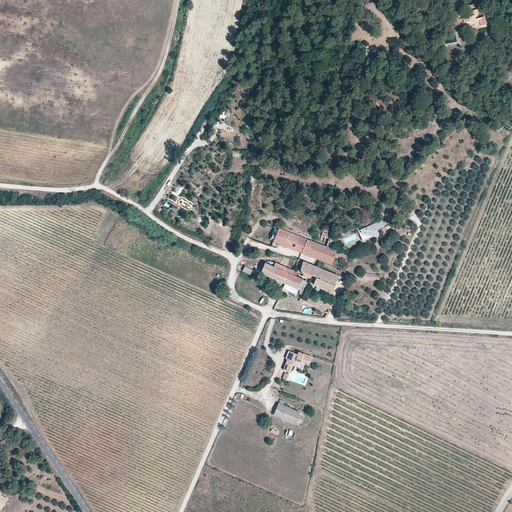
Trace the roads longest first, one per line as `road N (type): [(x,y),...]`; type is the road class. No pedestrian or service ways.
road 1 (track): [(511,333),(267,311),(235,296),(233,257),(167,228),(124,197),(100,187),(0,184)]
road 2 (track): [(180,511),(273,298)]
road 3 (track): [(95,187),(161,67),(179,0)]
road 4 (tertiary): [(0,381),(87,511)]
